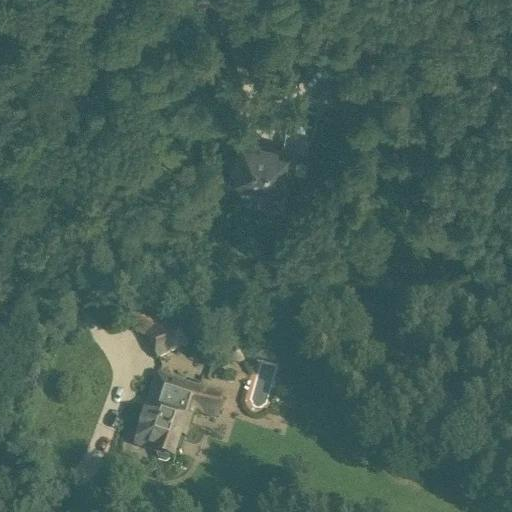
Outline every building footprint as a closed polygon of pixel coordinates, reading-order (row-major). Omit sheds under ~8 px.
[(341,108),(347,84),(322,78),(316,102),(341,108)] [(283,152),(243,142),(233,180),(240,182),(242,185),(251,187),(253,185),(262,187),(258,204),(275,208),(279,192),(281,192),(292,146),(305,149),(308,137),(311,138),(317,112),(292,105),(285,131),(288,132),(283,152)] [(195,203),(196,213),(204,211),(203,201),(195,203)] [(158,360),(187,346),(176,324),(148,339),(158,360)] [(215,344),(219,331),(204,326),(200,339),(215,344)] [(228,349),(227,359),(230,363),(240,364),(243,361),(244,351),(241,348),(232,347),(228,349)] [(399,353),(382,381),(398,390),(414,361),(399,353)] [(152,452),(157,454),(157,457),(158,461),(165,464),(169,462),(171,459),(175,460),(182,438),(187,440),(196,414),(215,421),(217,417),(221,416),(224,404),(221,401),(223,397),(159,377),(140,435),(141,436),(137,449),(151,454),(152,452)]
